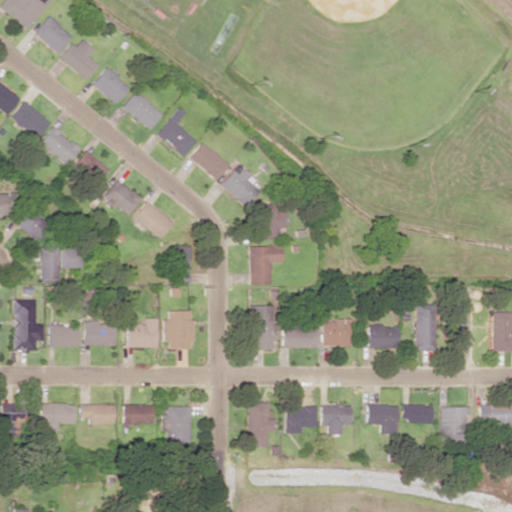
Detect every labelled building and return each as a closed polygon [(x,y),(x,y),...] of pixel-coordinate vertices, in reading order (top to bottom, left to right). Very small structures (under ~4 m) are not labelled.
[(1,0),(0,2),(0,9),(24,28),(45,0),(1,0)] [(69,35),(45,15),(30,33),(55,53),(69,35)] [(84,78),(95,63),(85,55),(91,47),(75,36),(58,60),(84,78)] [(112,103),(127,86),(103,66),(89,83),(112,103)] [(0,113),(2,115),(16,98),(0,84),(0,113)] [(159,112),(131,91),(119,107),(147,128),(159,112)] [(7,117),(35,137),(47,120),(20,100),(7,117)] [(194,140),(173,123),(182,112),(175,106),(153,134),(181,155),(194,140)] [(37,143),(65,164),(77,147),(49,126),(37,143)] [(225,164),(198,141),(186,156),(213,179),(225,164)] [(106,166),(81,151),(71,166),(96,181),(106,166)] [(256,190),(249,183),(252,180),(235,164),(217,182),(242,206),(256,190)] [(138,197),(114,178),(100,196),(125,215),(138,197)] [(131,216),(158,237),(170,222),(143,200),(131,216)] [(277,239),(277,227),(283,227),(282,203),(254,205),(255,239),(277,239)] [(49,227),(26,205),(11,221),(34,243),(49,227)] [(186,280),(188,245),(167,245),(165,280),(186,280)] [(279,245),(246,245),(246,284),(268,283),(267,262),(279,262),(279,245)] [(55,248),(56,267),(76,267),(75,248),(55,248)] [(25,259),(35,259),(34,250),(25,250),(25,259)] [(54,250),(37,251),(38,282),(55,281),(54,250)] [(31,348),(31,339),(38,339),(38,323),(31,323),(31,299),(9,299),(9,348),(31,348)] [(412,348),(432,348),(432,303),(413,303),(412,348)] [(270,305),(248,304),(247,348),(274,348),(274,322),(270,322),(270,305)] [(189,309),(165,310),(165,318),(160,318),(160,340),(165,340),(166,348),(189,348),(189,309)] [(510,311),(490,311),(490,350),(511,349),(511,329),(510,330),(510,311)] [(154,346),(154,317),(142,317),(142,323),(123,322),(123,346),(154,346)] [(319,320),(319,345),(350,344),(350,317),(341,317),(341,320),(319,320)] [(80,321),(81,344),(111,344),(111,320),(80,321)] [(395,324),(365,325),(365,347),(395,346),(395,324)] [(45,346),(75,346),(75,325),(44,325),(45,346)] [(313,346),(313,327),(279,327),(279,346),(313,346)] [(245,445),(265,445),(265,431),(270,431),(269,418),(265,418),(265,401),(244,401),(245,445)] [(27,404),(0,402),(0,435),(26,436),(27,404)] [(72,423),(72,403),(37,403),(37,422),(46,422),(46,429),(56,429),(56,423),(72,423)] [(87,423),(112,422),(111,403),(76,404),(76,416),(87,416),(87,423)] [(120,404),(121,422),(151,421),(150,403),(120,404)] [(363,423),(377,423),(377,432),(394,432),(395,404),(364,403),(363,423)] [(313,404),(282,405),(282,431),(314,430),(313,404)] [(325,433),(338,433),(338,424),(348,423),(347,404),(317,404),(318,425),(324,425),(325,433)] [(476,421),(510,422),(510,404),(477,404),(476,421)] [(187,406),(161,406),(160,428),(164,428),(164,442),(187,442),(187,406)] [(402,406),(401,421),(429,422),(429,407),(402,406)] [(467,406),(437,406),(438,440),(462,440),(461,414),(467,414),(467,406)]
